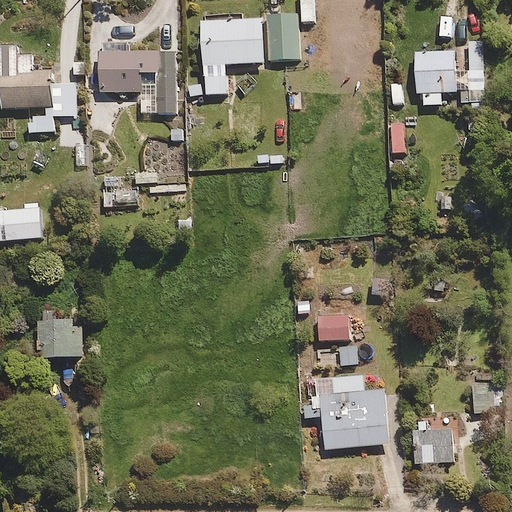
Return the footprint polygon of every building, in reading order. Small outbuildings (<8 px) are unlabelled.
[(314,0),(302,0),(303,23),(315,23),(314,0)] [(301,60),(299,16),(268,18),(271,61),(301,60)] [(263,21),(202,22),(204,66),(264,64),(263,21)] [(128,42),(100,43),(101,94),(142,93),(143,115),(177,114),(176,52),(128,53),(128,42)] [(29,109),(30,118),(30,135),(56,134),(55,118),(78,117),(77,84),(49,85),(49,72),(32,72),(31,48),(0,49),(2,109),(29,109)] [(470,130),(503,129),(502,51),(469,51),(470,94),(463,94),(463,104),(469,104),(470,130)] [(456,53),(417,54),(418,94),(425,94),(425,106),(443,106),(442,93),(457,93),(456,53)] [(287,74),(273,74),(273,93),(287,93),(287,74)] [(190,96),(207,96),(228,95),(227,75),(207,76),(207,83),(189,83),(190,96)] [(407,93),(395,93),(396,115),(408,114),(407,93)] [(404,124),(391,126),(394,155),(407,153),(404,124)] [(420,124),(408,124),(409,146),(421,146),(420,124)] [(188,194),(188,172),(137,172),(137,184),(150,184),(151,194),(188,194)] [(0,241),(42,239),(40,209),(0,212),(0,241)] [(396,277),(372,278),(373,299),(396,298),(396,277)] [(320,342),(351,341),(350,317),(343,317),(343,302),(319,303),(320,342)] [(84,358),(83,321),(39,322),(40,360),(84,358)] [(358,348),(341,349),(342,366),(359,365),(358,348)] [(388,447),(385,391),(366,392),(365,379),(321,381),(322,396),(322,407),(305,408),(305,420),(323,419),(325,450),(388,447)] [(502,383),(473,386),(476,414),(505,412),(502,383)] [(454,463),(453,432),(415,434),(416,465),(454,463)]
